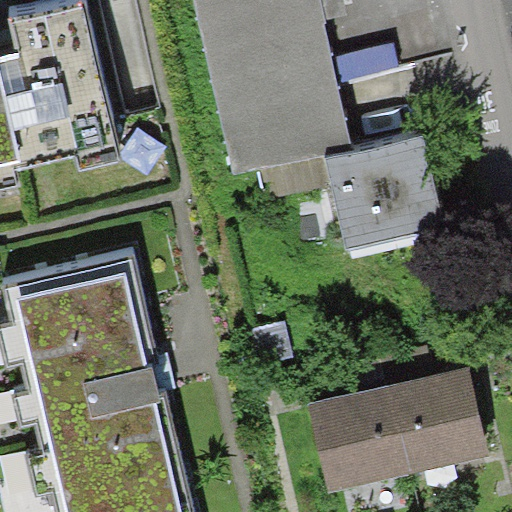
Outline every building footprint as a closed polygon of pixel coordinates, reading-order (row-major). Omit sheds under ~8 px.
[(0,158),(107,134),(112,156),(146,148),(113,0),(103,0),(38,15),(43,37),(0,46),(0,158)] [(319,0),(201,0),(250,201),(332,184),(350,244),(447,224),(423,136),(349,150),(319,0)] [(213,511),(157,262),(38,289),(87,511),(213,511)] [(465,370),(393,386),(409,464),(481,441),(465,370)] [(409,464),(393,386),(314,403),(330,489),(409,464)]
